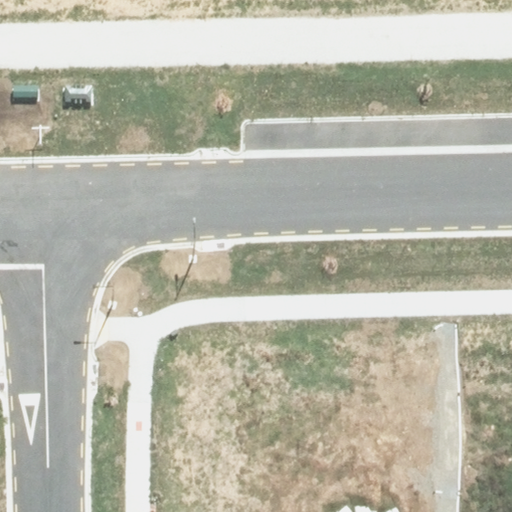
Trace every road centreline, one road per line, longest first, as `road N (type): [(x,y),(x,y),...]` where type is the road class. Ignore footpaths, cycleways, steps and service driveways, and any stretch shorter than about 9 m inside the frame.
road 1 (residential): [(511,198),(45,200)]
road 2 (residential): [(52,511),(45,200)]
